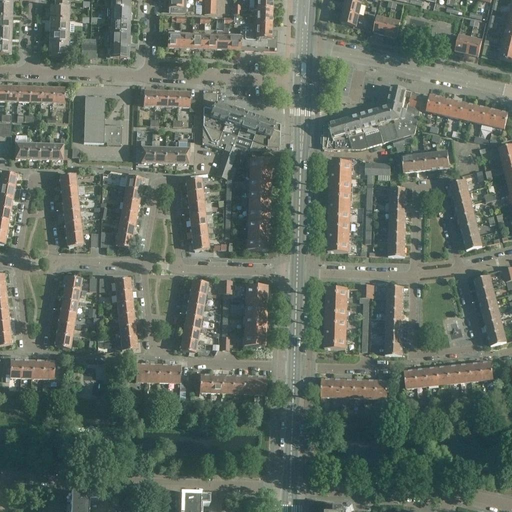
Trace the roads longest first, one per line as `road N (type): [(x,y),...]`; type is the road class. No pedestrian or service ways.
road 1 (residential): [(414,275),(412,365),(482,355),(460,271)]
road 2 (residential): [(511,92),(319,49)]
road 3 (residential): [(460,271),(439,185),(415,193),(414,275)]
road 4 (tertiary): [(298,273),(304,79)]
road 5 (residential): [(144,263),(152,352),(166,353),(178,269)]
road 6 (residential): [(52,262),(43,179),(32,179),(18,264)]
road 7 (residential): [(18,264),(25,345),(38,346),(52,262)]
road 8 (residential): [(178,269),(173,189),(166,183),(154,195),(144,263)]
road 9 (residential): [(286,79),(146,74)]
road 10 (tertiary): [(291,491),(294,367)]
road 11 (residential): [(298,273),(178,269)]
